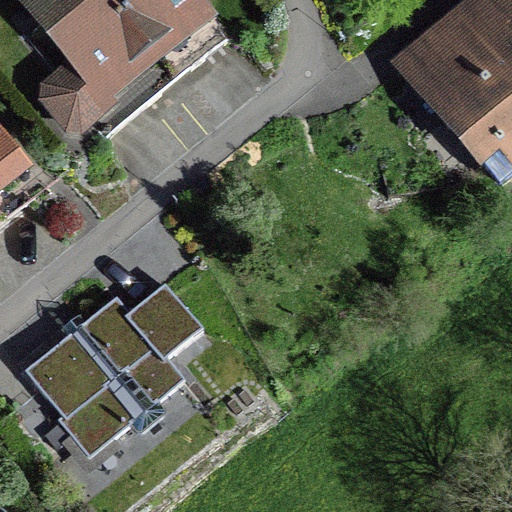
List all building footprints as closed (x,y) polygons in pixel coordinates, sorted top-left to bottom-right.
[(70,135),(163,59),(114,0),(18,0),(73,66),(38,95),(70,135)] [(197,0),(114,0),(163,59),(212,18),(197,0)] [(511,0),(467,0),(387,65),(477,175),(502,155),(511,167),(511,0)] [(0,192),(30,168),(0,131),(0,192)] [(117,308),(26,378),(90,460),(181,390),(117,308)]
